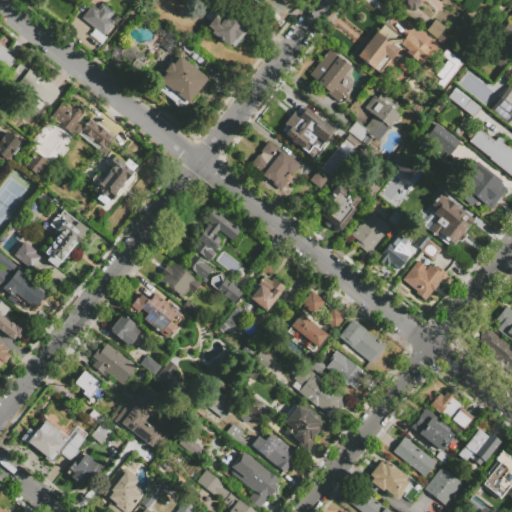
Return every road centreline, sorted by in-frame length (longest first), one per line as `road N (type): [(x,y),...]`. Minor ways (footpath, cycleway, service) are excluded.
road 1 (residential): [(0,5),(511,417)]
road 2 (residential): [(0,416),(328,0)]
road 3 (residential): [(302,511),(511,247)]
